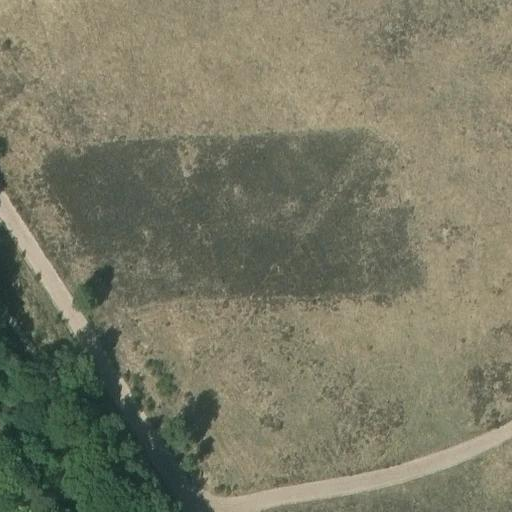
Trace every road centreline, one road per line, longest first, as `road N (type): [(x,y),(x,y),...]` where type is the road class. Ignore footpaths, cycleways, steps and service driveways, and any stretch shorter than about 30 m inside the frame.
road 1 (track): [(0,209),(195,511)]
road 2 (track): [(241,511),(268,498),(418,469),(511,429)]
